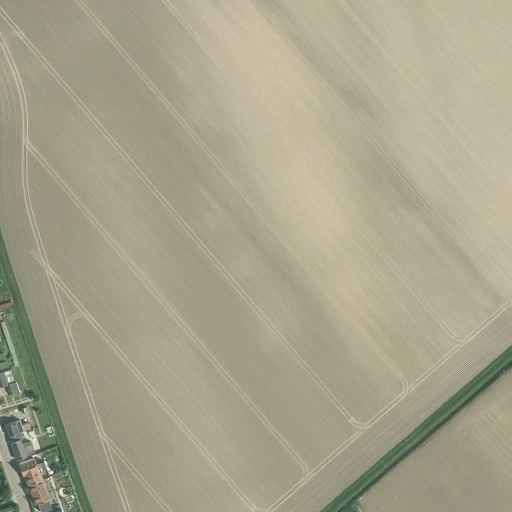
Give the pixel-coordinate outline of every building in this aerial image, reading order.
[(11,302),(1,306),(4,314),(14,310),(11,302)] [(11,369),(3,371),(0,372),(0,385),(15,381),(11,369)] [(19,419),(5,424),(9,435),(30,427),(32,427),(29,416),(19,419)] [(18,433),(9,436),(11,441),(17,459),(26,455),(26,454),(34,452),(31,441),(22,443),(20,438),(22,437),(20,432),(18,433)] [(47,498),(49,497),(34,457),(18,463),(23,475),(24,475),(35,503),(37,502),(41,511),(41,509),(50,506),(47,500),(48,500),(47,498)]
